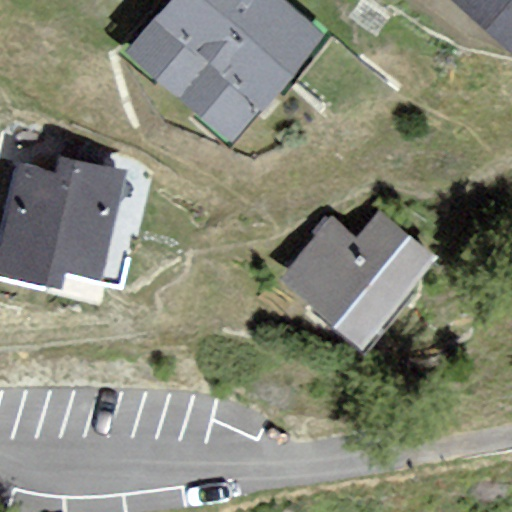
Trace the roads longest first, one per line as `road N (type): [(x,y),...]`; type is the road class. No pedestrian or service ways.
road 1 (unclassified): [(0,436),(259,461)]
road 2 (track): [(511,436),(259,461)]
